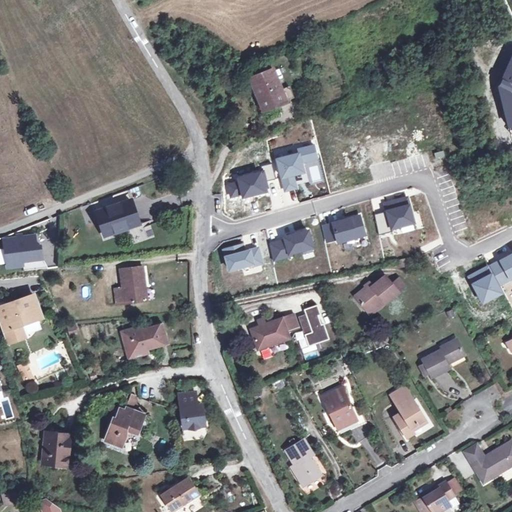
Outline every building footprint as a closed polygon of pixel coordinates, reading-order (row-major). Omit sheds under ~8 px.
[(250,72),(252,77),(270,69),(267,62),(260,65),(261,68),(250,72)] [(252,77),(250,77),(263,109),(285,101),(272,68),(270,69),(252,77)] [(130,199),(97,211),(105,236),(139,224),(130,199)] [(34,236),(4,240),(7,268),(24,266),(23,262),(43,259),(42,246),(35,247),(34,236)] [(146,285),(144,266),(121,269),(123,288),(116,289),(118,304),(144,301),(142,286),(146,285)] [(370,284),(355,296),(369,312),(383,301),(385,303),(398,292),(397,291),(392,285),(385,276),(372,287),(370,284)] [(399,279),(392,285),(397,291),(404,285),(399,279)] [(16,301),(0,307),(0,315),(5,330),(8,329),(12,342),(25,337),(21,324),(42,316),(34,295),(21,300),(21,298),(15,300),(16,301)] [(317,306),(305,310),(307,314),(300,317),(310,345),(329,338),(317,306)] [(294,314),(282,317),(287,332),(299,328),(294,314)] [(259,326),(251,329),(258,349),(289,338),(287,332),(282,317),(265,324),(263,317),(257,319),(259,326)] [(142,326),(121,331),(128,351),(147,346),(148,349),(168,342),(163,324),(143,330),(142,326)] [(443,349),(423,359),(432,376),(448,368),(445,361),(449,360),(450,362),(464,354),(456,339),(442,347),(443,349)] [(149,354),(148,349),(147,346),(128,351),(130,360),(149,354)] [(311,346),(302,348),(305,358),(313,356),(311,346)] [(17,367),(24,381),(33,377),(26,364),(17,367)] [(35,381),(25,384),(28,393),(38,390),(35,381)] [(390,395),(394,402),(409,393),(405,386),(390,395)] [(341,387),(322,396),(336,426),(355,417),(341,387)] [(198,405),(196,392),(179,394),(183,428),(205,425),(203,409),(202,404),(198,405)] [(130,393),(128,403),(136,405),(138,394),(130,393)] [(425,418),(409,393),(394,402),(401,412),(403,415),(396,419),(407,437),(414,433),(413,431),(410,427),(425,418)] [(114,418),(106,440),(122,446),(127,433),(125,430),(126,426),(131,428),(131,429),(131,430),(132,431),(138,433),(145,414),(127,407),(126,411),(121,408),(116,419),(114,418)] [(454,408),(445,413),(451,422),(460,417),(454,408)] [(357,420),(355,417),(336,426),(338,429),(357,420)] [(427,422),(425,418),(410,427),(413,431),(427,422)] [(71,434),(47,431),(44,463),(65,465),(65,456),(69,456),(71,434)] [(313,454),(304,439),(286,450),(295,465),(292,466),(303,486),(321,475),(312,460),(309,462),(307,458),(313,454)] [(483,457),(472,464),(483,482),(499,472),(498,471),(506,466),(511,462),(511,441),(511,440),(483,457)] [(464,451),(472,464),(483,457),(476,444),(464,451)] [(189,477),(162,494),(173,511),(199,493),(189,477)] [(452,477),(445,481),(453,494),(460,490),(452,477)] [(430,492),(414,501),(420,511),(437,511),(450,505),(451,507),(458,503),(453,495),(453,494),(445,481),(444,480),(429,490),(430,492)] [(14,492),(2,493),(3,505),(16,503),(14,492)] [(58,507),(49,500),(42,503),(44,511),(59,511),(61,511),(60,507),(58,507)]
